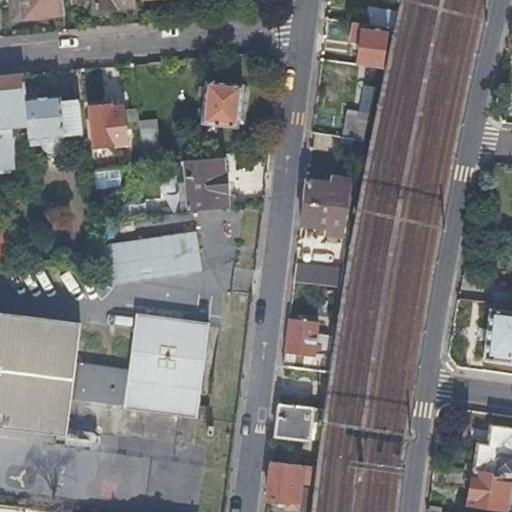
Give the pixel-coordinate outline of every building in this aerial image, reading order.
[(10,0),(13,17),(16,17),(62,12),(60,0),(10,0)] [(94,0),(95,9),(115,7),(115,6),(131,5),(130,0),(94,0)] [(367,3),(365,22),(392,26),(396,7),(367,3)] [(386,30),(391,31),(392,26),(365,22),(356,20),(355,26),(362,27),(358,49),(357,61),(381,65),(386,30)] [(362,27),(355,26),(353,48),(358,49),(362,27)] [(202,55),(186,57),(188,71),(204,69),(202,55)] [(24,98),(22,73),(0,74),(0,116),(26,114),(24,98)] [(201,122),(237,126),(241,83),(205,80),(201,122)] [(58,94),(24,98),(26,114),(28,136),(40,135),(41,144),(41,145),(41,146),(42,147),(43,148),(44,149),(45,149),(46,150),(47,150),(48,150),(56,149),(58,149),(59,148),(60,148),(60,147),(61,147),(62,146),(62,145),(62,144),(62,143),(62,142),(61,133),(62,133),(62,130),(78,129),(75,98),(59,99),(58,94)] [(107,108),(107,103),(89,105),(93,145),(125,142),(121,107),(107,108)] [(138,130),(135,103),(122,104),(125,131),(138,130)] [(346,108),(342,134),(348,135),(363,137),(368,114),(369,111),(346,108)] [(312,129),(310,144),(332,147),(334,133),(312,129)] [(156,131),(138,132),(141,163),(160,162),(156,131)] [(184,174),(187,208),(228,204),(227,193),(229,193),(227,170),(226,170),(225,156),(203,158),(200,163),(195,164),(196,173),(184,174)] [(112,170),(92,172),(95,190),(114,187),(112,170)] [(305,175),(302,199),(346,204),(349,175),(331,173),(330,178),(305,175)] [(346,204),(352,204),(357,176),(349,175),(346,204)] [(324,231),(342,233),(346,204),(302,199),(299,221),(316,224),(324,225),(324,231)] [(342,233),(348,234),(352,204),(346,204),(342,233)] [(98,242),(104,282),(201,269),(195,228),(98,242)] [(41,264),(59,266),(59,256),(49,254),(48,249),(39,249),(41,264)] [(292,278),(339,285),(342,267),(295,260),(292,278)] [(511,303),(494,301),(493,309),(490,308),(485,357),(511,360),(511,303)] [(78,322),(0,312),(0,423),(62,432),(68,395),(198,412),(209,325),(133,315),(127,364),(74,358),(78,322)] [(314,341),(315,335),(317,319),(288,315),(284,350),(313,354),(313,350),(318,351),(320,342),(314,341)] [(311,366),(327,369),(330,352),(331,337),(315,335),(314,341),(320,342),(318,351),(313,350),(313,354),(311,366)] [(282,362),(311,366),(313,354),(284,350),(282,362)] [(321,421),(322,407),(316,406),(277,400),(273,434),(309,438),(309,437),(311,420),(321,421)] [(318,438),(321,421),(311,420),(309,437),(318,438)] [(509,476),(511,476),(511,474),(511,425),(490,423),(487,443),(476,442),(473,470),(509,476)] [(112,467),(0,453),(0,483),(108,497),(112,467)] [(313,482),(315,464),(270,458),(265,497),(286,500),(286,498),(288,499),(287,505),(296,506),(299,486),(299,481),(313,482)] [(195,508),(198,479),(112,467),(108,497),(195,508)] [(473,470),(466,469),(464,484),(471,485),(467,504),(505,509),(509,476),(473,470)] [(296,506),(309,508),(312,488),(299,486),(296,506)]
